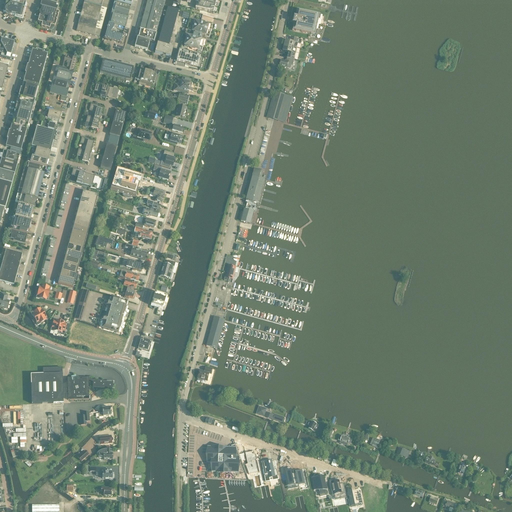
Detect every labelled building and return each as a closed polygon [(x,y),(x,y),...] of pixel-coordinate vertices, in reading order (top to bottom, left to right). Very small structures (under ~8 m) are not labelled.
[(12,16),(11,15),(22,18),(26,3),(13,0),(6,0),(3,13),(5,13),(5,14),(6,15),(7,16),(8,16),(9,16),(10,16),(11,16),(12,16)] [(57,4),(42,0),(40,6),(57,11),(59,4),(57,3),(57,4)] [(147,51),(150,42),(153,43),(165,0),(147,0),(139,30),(140,31),(138,39),(137,38),(135,47),(147,51)] [(178,0),(177,5),(195,9),(205,12),(213,14),(216,0),(178,0)] [(293,23),(292,30),(296,31),(316,35),(320,15),(322,0),(297,0),(294,17),(294,18),(293,22),(293,23)] [(99,15),(101,8),(84,3),(82,10),(99,15)] [(128,15),(131,7),(116,3),(114,11),(128,15)] [(39,13),(40,15),(38,22),(39,23),(39,25),(41,27),(50,30),(53,28),(54,27),(55,27),(59,13),(42,8),(41,12),(39,13)] [(99,38),(107,9),(101,8),(99,15),(95,29),(78,25),(76,32),(99,38)] [(168,8),(163,24),(174,27),(179,11),(168,8)] [(82,10),(80,18),(97,22),(99,15),(82,10)] [(108,23),(109,24),(117,26),(125,28),(128,18),(113,14),(114,11),(112,11),(108,23)] [(191,13),(184,36),(187,37),(184,46),(198,50),(197,52),(201,53),(204,41),(200,40),(201,36),(209,38),(213,24),(201,21),(202,19),(203,16),(191,13)] [(80,18),(78,25),(95,29),(97,22),(80,18)] [(113,41),(117,26),(109,24),(105,39),(113,41)] [(174,27),(163,24),(162,29),(173,32),(174,27)] [(121,43),(125,28),(117,26),(113,41),(121,43)] [(173,32),(162,29),(160,34),(171,37),(173,32)] [(157,44),(154,53),(170,58),(173,49),(168,47),(171,37),(160,34),(158,44),(157,44)] [(301,45),(302,41),(292,38),(292,41),(291,41),(290,42),(286,41),(285,46),(297,49),(298,45),(301,45)] [(0,57),(10,60),(11,56),(13,47),(12,47),(13,44),(10,44),(11,42),(2,40),(0,39),(0,57)] [(294,60),(297,49),(285,46),(283,51),(289,53),(287,58),(294,60)] [(36,51),(32,50),(29,60),(30,60),(30,59),(31,60),(35,61),(36,60),(39,61),(45,62),(48,54),(44,53),(44,52),(36,50),(36,51)] [(179,52),(176,62),(186,64),(189,65),(198,67),(200,58),(179,52)] [(69,57),(65,56),(62,68),(53,66),(48,82),(52,83),(50,93),(66,97),(76,59),(69,57)] [(293,66),(294,60),(287,58),(287,61),(285,61),(285,62),(281,61),(280,67),(283,68),(284,69),(285,69),(286,68),(291,69),(291,66),(293,66)] [(24,81),(39,85),(45,62),(39,61),(36,60),(35,61),(31,60),(30,59),(30,60),(29,60),(28,65),(27,65),(25,73),(26,74),(24,81)] [(100,73),(130,81),(132,72),(134,73),(135,69),(103,61),(100,73)] [(0,64),(0,71),(7,73),(8,67),(0,64)] [(142,72),(137,70),(135,79),(138,80),(138,81),(139,81),(138,85),(145,87),(149,72),(142,70),(142,72)] [(157,85),(159,76),(154,75),(155,74),(149,72),(145,87),(151,88),(152,85),(154,85),(154,84),(157,85)] [(190,92),(192,84),(190,83),(190,80),(182,78),(180,86),(175,85),(173,92),(188,95),(189,92),(190,92)] [(35,101),(39,85),(24,81),(21,89),(20,88),(18,96),(19,97),(19,96),(35,101)] [(105,98),(107,88),(96,85),(97,85),(95,92),(95,91),(101,92),(100,97),(105,98)] [(115,100),(118,91),(107,88),(105,98),(105,100),(106,98),(115,100)] [(275,92),(267,118),(279,121),(287,96),(286,96),(275,92)] [(32,112),(35,101),(19,96),(19,97),(17,104),(16,104),(15,108),(32,112)] [(98,107),(98,106),(91,104),(90,105),(91,105),(89,111),(90,111),(96,112),(94,118),(100,120),(103,108),(102,110),(97,108),(97,107),(98,107)] [(186,115),(187,111),(187,108),(178,106),(175,117),(184,120),(186,115)] [(28,124),(32,112),(15,108),(14,112),(15,112),(13,120),(28,124)] [(156,112),(149,110),(147,118),(153,120),(156,112)] [(59,122),(61,115),(47,111),(45,118),(59,122)] [(114,117),(112,123),(122,126),(123,126),(126,114),(116,111),(115,113),(114,117)] [(97,132),(100,120),(94,118),(87,116),(88,117),(86,123),(87,122),(92,124),(91,128),(97,130),(96,132),(97,132)] [(172,125),(173,118),(165,116),(163,124),(172,125)] [(27,130),(28,124),(13,120),(11,125),(27,130)] [(56,132),(58,127),(47,124),(41,122),(40,122),(39,128),(56,132)] [(110,135),(109,140),(118,142),(119,138),(123,126),(122,126),(112,123),(111,130),(110,134),(109,135),(110,135)] [(25,135),(27,130),(11,125),(10,131),(25,135)] [(182,134),(184,129),(174,126),(173,127),(171,126),(170,130),(182,134)] [(50,152),(56,132),(39,128),(37,127),(31,147),(34,147),(50,152)] [(151,139),(152,136),(151,135),(151,134),(140,130),(138,137),(133,136),(131,141),(138,143),(139,138),(149,141),(149,140),(150,140),(151,139)] [(7,139),(8,139),(5,147),(21,151),(25,135),(10,131),(9,131),(7,139)] [(165,140),(165,143),(166,143),(171,145),(172,142),(179,144),(181,136),(170,133),(168,140),(165,140)] [(89,140),(81,137),(81,138),(82,138),(80,144),(81,145),(81,144),(86,145),(85,151),(91,153),(94,141),(93,143),(88,141),(88,140),(89,140)] [(105,150),(103,156),(113,159),(117,147),(118,142),(109,140),(107,145),(107,144),(106,146),(105,150)] [(48,162),(50,152),(34,147),(31,157),(47,162),(48,162)] [(88,165),(91,153),(85,151),(78,149),(78,150),(79,150),(77,156),(78,156),(83,157),(82,161),(88,163),(87,165),(88,165)] [(3,151),(1,159),(18,163),(20,156),(3,151)] [(164,152),(160,167),(170,170),(171,166),(172,166),(175,159),(174,158),(175,155),(164,152)] [(46,167),(47,162),(31,157),(29,156),(27,162),(30,163),(46,167)] [(101,167),(100,168),(110,171),(113,159),(103,156),(102,163),(101,167)] [(1,159),(0,162),(0,171),(14,175),(18,163),(1,159)] [(155,166),(153,171),(159,173),(158,178),(168,181),(170,173),(161,170),(161,168),(155,166)] [(114,179),(112,186),(137,193),(137,192),(136,192),(138,187),(137,187),(135,186),(137,181),(140,182),(139,182),(140,182),(140,181),(141,176),(117,168),(115,175),(117,176),(116,180),(114,179)] [(37,199),(44,173),(28,169),(21,195),(37,199)] [(80,171),(73,169),(72,176),(72,175),(78,177),(76,183),(81,184),(84,174),(79,173),(80,171)] [(248,200),(256,202),(257,203),(263,181),(261,180),(263,172),(255,170),(251,185),(250,189),(247,200),(248,200)] [(0,181),(12,185),(14,175),(0,171),(0,181)] [(85,175),(86,172),(85,172),(85,174),(84,174),(81,184),(92,187),(94,177),(85,175)] [(0,207),(5,209),(12,185),(0,181),(0,207)] [(112,186),(111,190),(135,198),(137,193),(112,186)] [(161,203),(164,194),(164,192),(155,189),(153,196),(156,197),(155,201),(161,203)] [(83,192),(81,198),(96,202),(98,196),(83,192)] [(21,195),(18,203),(34,207),(35,208),(37,199),(21,195)] [(96,202),(81,198),(79,205),(94,209),(96,202)] [(148,202),(140,200),(139,203),(151,207),(150,208),(159,211),(161,206),(148,202)] [(254,212),(256,202),(248,200),(246,210),(245,210),(241,222),(251,225),(254,213),(254,212)] [(30,221),(34,207),(18,203),(15,217),(30,221)] [(77,211),(92,216),(94,209),(79,205),(77,211)] [(150,211),(145,209),(143,215),(148,217),(149,215),(157,218),(159,213),(150,210),(150,211)] [(92,216),(77,211),(76,218),(91,222),(92,216)] [(31,221),(30,221),(15,217),(12,226),(11,226),(10,229),(28,234),(31,221)] [(76,218),(74,225),(89,229),(91,222),(76,218)] [(145,223),(144,226),(154,229),(156,222),(146,219),(146,220),(143,219),(142,222),(145,223)] [(87,235),(89,229),(74,225),(72,231),(87,235)] [(150,241),(152,236),(151,236),(152,234),(135,229),(134,233),(138,234),(137,237),(138,238),(140,238),(141,238),(150,241)] [(25,245),(27,236),(11,231),(8,241),(25,245)] [(87,235),(72,231),(70,238),(85,242),(87,235)] [(113,241),(98,237),(96,245),(106,248),(107,244),(112,245),(113,241)] [(83,248),(85,242),(70,238),(68,244),(83,248)] [(67,251),(82,255),(83,248),(68,244),(67,251)] [(132,251),(130,256),(136,258),(144,261),(147,253),(141,252),(142,250),(138,249),(138,251),(133,249),(133,247),(126,245),(125,249),(132,251)] [(12,262),(14,252),(6,250),(3,259),(12,262)] [(82,255),(67,251),(65,257),(80,261),(82,255)] [(20,264),(22,254),(14,252),(12,262),(20,264)] [(80,261),(65,257),(63,264),(78,268),(80,261)] [(20,264),(12,262),(3,259),(2,265),(18,269),(20,264)] [(128,261),(126,268),(140,272),(140,271),(141,272),(142,268),(141,267),(142,265),(128,261)] [(172,273),(175,264),(168,261),(167,265),(163,264),(161,270),(172,273)] [(63,264),(61,271),(76,275),(78,268),(63,264)] [(16,275),(18,269),(2,265),(0,271),(16,275)] [(233,280),(236,268),(229,266),(225,280),(228,281),(229,279),(233,280)] [(170,279),(172,273),(161,270),(159,276),(169,279),(170,279)] [(0,281),(14,285),(16,275),(0,271),(0,281)] [(61,271),(60,277),(75,281),(76,275),(61,271)] [(132,275),(121,272),(119,277),(138,282),(138,281),(139,280),(139,279),(138,279),(139,276),(132,274),(132,275)] [(73,288),(75,281),(60,277),(58,284),(73,288)] [(125,281),(123,286),(135,290),(136,289),(136,288),(137,287),(136,286),(137,284),(125,281)] [(38,292),(48,294),(49,294),(51,288),(49,287),(43,286),(43,285),(39,284),(38,288),(39,288),(38,292)] [(83,290),(75,319),(81,320),(89,292),(83,290)] [(155,293),(153,299),(166,303),(167,301),(165,301),(166,296),(165,296),(166,293),(160,291),(159,294),(155,293)] [(48,294),(38,292),(37,295),(36,295),(36,299),(39,300),(39,299),(45,301),(47,301),(49,295),(48,295),(48,294)] [(7,299),(8,295),(2,294),(0,299),(0,298),(0,307),(2,308),(3,309),(4,310),(5,310),(6,309),(7,309),(9,301),(6,300),(6,299),(7,299)] [(166,305),(166,303),(153,299),(151,306),(162,309),(164,305),(166,305)] [(118,304),(118,303),(110,301),(109,303),(106,302),(105,305),(109,306),(107,312),(123,317),(124,312),(126,313),(128,307),(118,304)] [(44,314),(41,308),(34,312),(31,313),(32,316),(33,316),(35,319),(44,314)] [(121,322),(123,317),(107,312),(105,319),(101,318),(101,320),(104,321),(102,328),(118,333),(120,328),(122,328),(123,323),(121,322)] [(38,325),(40,324),(40,323),(47,320),(44,314),(35,319),(37,322),(36,323),(38,325)] [(215,349),(223,320),(215,318),(207,346),(215,349)] [(58,332),(60,322),(54,320),(52,328),(51,328),(51,331),(54,332),(54,331),(58,332)] [(67,323),(60,322),(58,332),(61,333),(64,334),(65,331),(65,330),(67,331),(68,325),(66,324),(67,323)] [(87,332),(84,342),(94,345),(98,335),(87,332)] [(98,335),(94,345),(105,348),(108,338),(98,335)] [(108,338),(105,348),(112,350),(115,340),(108,338)] [(151,341),(142,339),(142,340),(140,339),(138,349),(141,350),(141,351),(149,353),(151,346),(150,345),(151,341)] [(31,375),(31,404),(63,403),(62,369),(62,368),(43,368),(43,374),(31,375)] [(200,371),(198,379),(199,379),(198,380),(199,381),(202,382),(203,381),(203,380),(208,382),(210,374),(212,374),(213,370),(206,368),(205,372),(200,371)] [(67,388),(66,389),(66,390),(67,390),(68,400),(89,400),(88,380),(88,378),(78,378),(77,378),(76,378),(75,378),(71,378),(67,379),(67,388)] [(93,380),(88,378),(88,380),(93,382),(92,388),(112,390),(113,382),(93,380)] [(260,413),(259,415),(283,424),(283,422),(284,422),(285,420),(284,419),(285,418),(275,415),(274,415),(266,412),(267,409),(259,407),(257,412),(260,413)] [(110,411),(110,408),(102,409),(99,409),(100,414),(98,414),(99,418),(103,417),(110,416),(110,415),(112,415),(111,411),(110,411)] [(83,416),(79,416),(80,425),(86,425),(86,422),(89,422),(89,413),(83,413),(83,416)] [(309,423),(308,425),(310,426),(308,429),(313,431),(317,424),(312,421),(311,424),(309,423)] [(99,438),(97,439),(98,442),(100,442),(100,445),(112,444),(111,442),(112,442),(113,441),(113,439),(112,438),(111,438),(111,436),(99,437),(99,438)] [(339,436),(338,441),(340,442),(340,444),(348,446),(348,444),(351,445),(352,440),(350,439),(350,438),(342,436),(342,437),(339,436)] [(373,439),(370,445),(373,446),(377,448),(379,442),(376,440),(373,439)] [(208,457),(208,458),(208,459),(209,459),(210,459),(209,460),(209,462),(213,462),(215,471),(228,469),(229,471),(238,472),(237,462),(242,460),(236,445),(231,446),(231,448),(231,450),(222,450),(222,448),(217,449),(217,450),(210,449),(210,453),(211,456),(210,456),(209,456),(208,456),(208,457)] [(112,460),(112,454),(112,450),(106,450),(100,452),(97,454),(99,459),(103,459),(103,460),(108,460),(112,460)] [(81,462),(89,455),(85,451),(78,458),(81,462)] [(248,464),(245,466),(248,475),(258,474),(257,462),(258,462),(257,455),(256,455),(255,452),(246,453),(248,464)] [(268,461),(262,462),(265,477),(269,476),(269,478),(275,477),(278,476),(275,462),(270,463),(270,462),(269,461),(268,461)] [(460,466),(457,473),(460,474),(460,472),(464,473),(466,468),(460,466)] [(106,472),(106,468),(96,468),(96,472),(96,476),(102,476),(102,479),(111,479),(111,472),(106,472)] [(285,475),(282,475),(283,481),(286,481),(287,485),(296,483),(294,473),(292,474),(291,470),(284,471),(285,475)] [(296,473),(294,473),(296,483),(298,483),(298,484),(305,483),(302,470),(296,471),(296,473)] [(320,482),(314,483),(315,490),(319,489),(321,498),(328,497),(327,491),(328,491),(325,480),(319,481),(320,482)] [(338,482),(330,484),(334,501),(343,499),(343,498),(345,497),(342,484),(338,485),(338,482)] [(354,493),(349,495),(351,501),(349,502),(350,508),(352,507),(352,508),(356,507),(356,505),(363,504),(362,500),(361,496),(357,497),(356,494),(354,494),(354,493)] [(431,497),(429,502),(432,503),(432,504),(436,505),(438,499),(431,497)] [(443,502),(442,507),(443,508),(444,506),(446,507),(445,510),(448,511),(450,507),(453,508),(455,505),(452,504),(448,502),(448,503),(445,502),(445,503),(443,502)]
